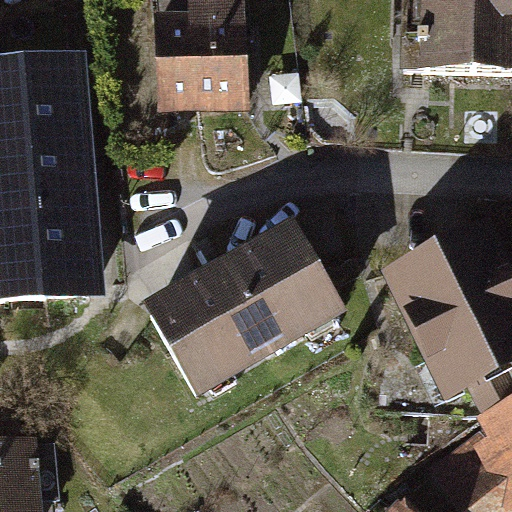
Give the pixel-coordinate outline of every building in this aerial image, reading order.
[(169,0),(155,2),(161,111),(247,108),(242,7),(208,7),(207,0),(169,0)] [(511,0),(406,0),(406,74),(511,75),(511,0)] [(71,67),(0,72),(0,301),(91,294),(71,67)] [(208,287),(153,319),(198,397),(340,315),(294,236),(238,269),(234,263),(224,259),(212,261),(206,270),(204,280),(208,287)] [(511,293),(484,236),(401,277),(413,320),(433,361),(444,355),(462,391),(470,387),(486,419),(511,406),(511,293)] [(511,511),(511,406),(486,419),(497,442),(487,447),(494,462),(451,496),(462,511),(511,511)] [(48,448),(0,451),(0,511),(36,511),(36,506),(57,504),(54,469),(50,470),(48,448)]
